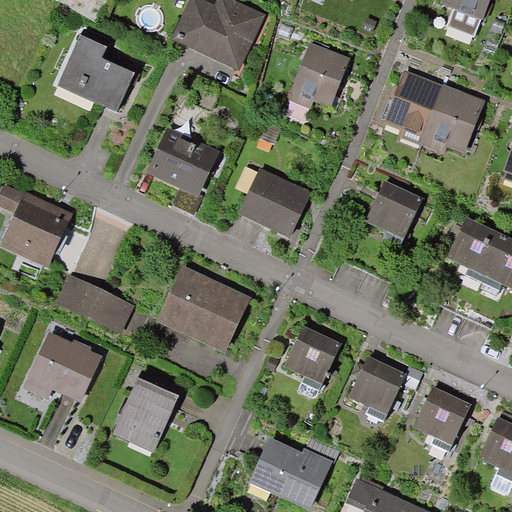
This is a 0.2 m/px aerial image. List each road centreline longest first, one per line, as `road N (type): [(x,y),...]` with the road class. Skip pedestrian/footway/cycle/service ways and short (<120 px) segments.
road 1 (residential): [(0,141),(511,375)]
road 2 (residential): [(0,452),(126,511)]
